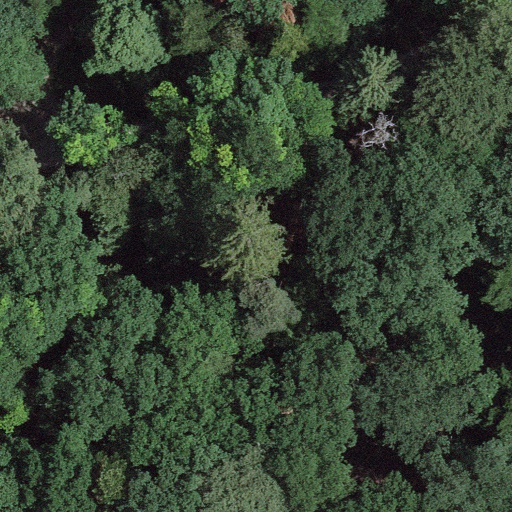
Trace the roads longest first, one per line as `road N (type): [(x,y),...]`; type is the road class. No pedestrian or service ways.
road 1 (track): [(0,184),(103,155),(320,125),(511,30)]
road 2 (track): [(0,163),(89,0)]
